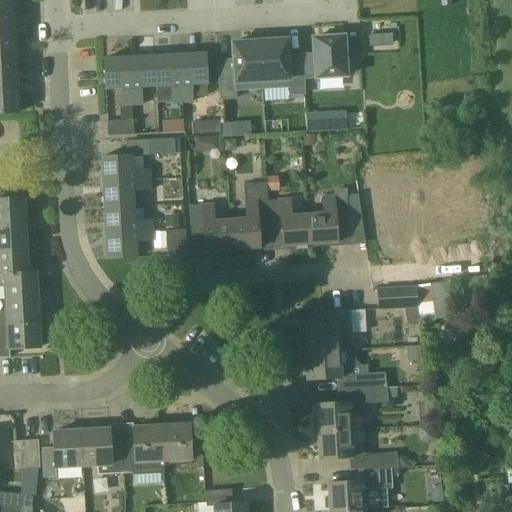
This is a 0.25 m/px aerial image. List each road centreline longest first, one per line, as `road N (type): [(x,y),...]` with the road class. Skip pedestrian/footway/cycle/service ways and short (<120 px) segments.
road 1 (residential): [(56,29),(356,13)]
road 2 (residential): [(149,338),(190,288),(210,279),(363,272)]
road 3 (residential): [(149,338),(263,428),(277,448),(288,511)]
road 4 (residential): [(62,152),(72,262),(91,290),(149,338)]
road 5 (residential): [(0,395),(96,387),(149,338)]
road 6 (residential): [(56,29),(62,152)]
